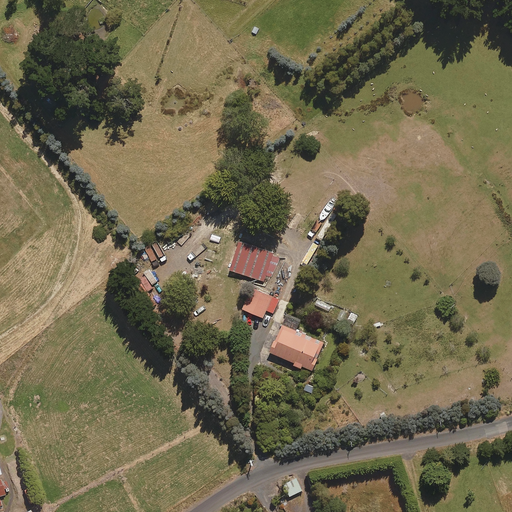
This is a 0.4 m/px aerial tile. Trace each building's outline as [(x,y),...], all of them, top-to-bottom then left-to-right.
[(273,253),(240,242),(230,269),(263,281),(273,253)] [(280,300),(253,288),(244,309),(264,318),(267,310),(274,313),(280,300)] [(301,369),(302,367),(311,371),(323,343),(282,326),(270,353),(295,364),(294,366),(301,369)] [(316,388),(307,384),(305,390),(314,394),(316,388)] [(0,497),(9,495),(4,480),(0,480),(0,507),(2,507),(0,501),(0,497)] [(302,492),(296,480),(284,486),(289,498),(302,492)]
